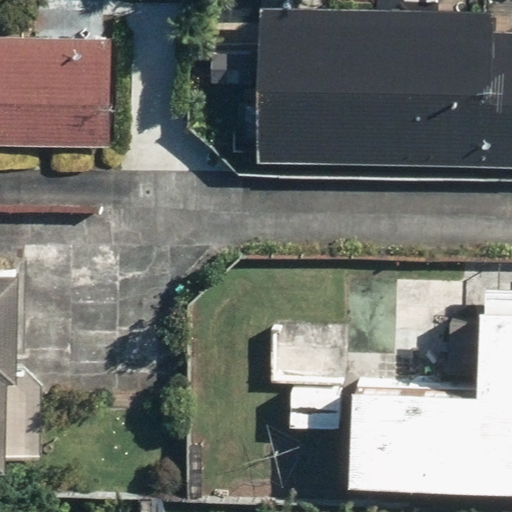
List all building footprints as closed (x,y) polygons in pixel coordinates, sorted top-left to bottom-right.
[(452,0),(272,0),(269,152),(511,158),(511,17),(509,17),(509,2),(452,0)] [(121,33),(0,29),(0,137),(117,141),(121,33)] [(0,457),(22,458),(24,367),(34,368),(37,258),(0,257),(0,457)] [(368,375),(365,472),(511,475),(511,279),(496,279),(493,379),(368,375)] [(339,339),(274,339),(273,378),(339,378),(339,339)]
